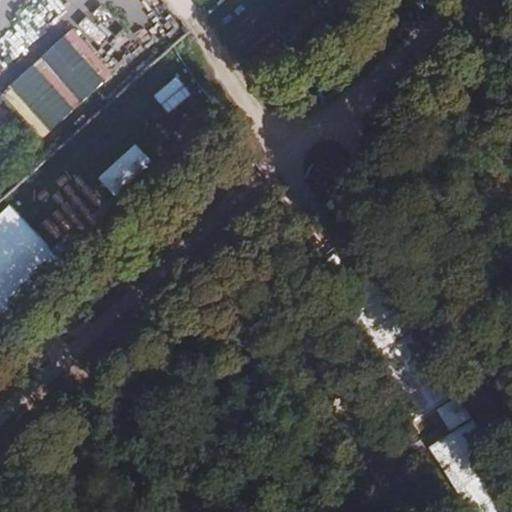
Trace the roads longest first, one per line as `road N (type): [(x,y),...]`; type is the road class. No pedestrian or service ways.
road 1 (track): [(0,413),(458,0)]
road 2 (track): [(197,20),(495,511)]
